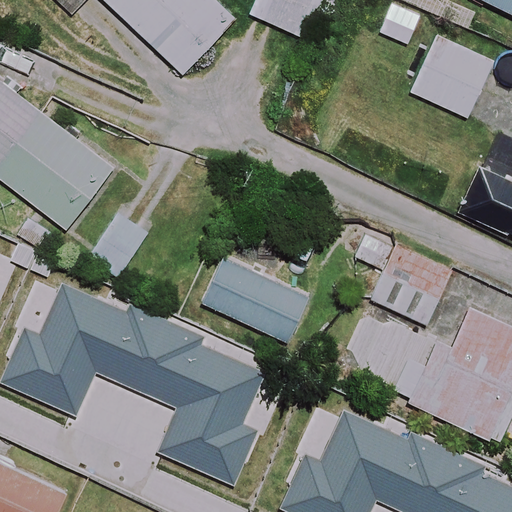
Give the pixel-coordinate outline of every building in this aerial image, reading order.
[(235,18),(215,0),(59,0),(73,13),(84,0),(105,0),(185,73),(235,18)] [(321,0),(255,0),(250,14),(305,38),(321,0)] [(511,0),(488,0),(511,10),(511,0)] [(441,32),(411,91),(464,118),(494,58),(441,32)] [(0,168),(47,109),(0,72),(0,168)] [(47,110),(0,170),(0,180),(62,230),(114,163),(47,110)] [(511,179),(478,165),(459,211),(511,233),(511,179)] [(149,230),(120,211),(90,258),(119,277),(149,230)] [(452,269),(419,254),(410,274),(387,264),(371,298),(427,323),(452,269)] [(311,296),(226,256),(204,302),(290,342),(311,296)] [(410,350),(391,389),(499,442),(511,414),(511,323),(458,298),(428,359),(410,350)] [(235,448),(159,413),(137,463),(213,497),(235,448)] [(475,511),(480,503),(357,446),(326,511),(475,511)] [(56,511),(65,490),(0,463),(0,511),(56,511)] [(117,511),(76,494),(67,511),(117,511)]
